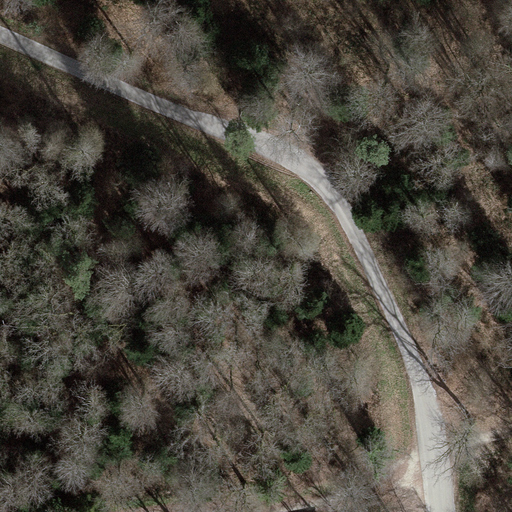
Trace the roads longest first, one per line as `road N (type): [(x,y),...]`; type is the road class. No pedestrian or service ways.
road 1 (track): [(437,511),(418,377),(399,320),(334,192),(283,152),(0,36)]
road 2 (track): [(213,511),(511,436)]
